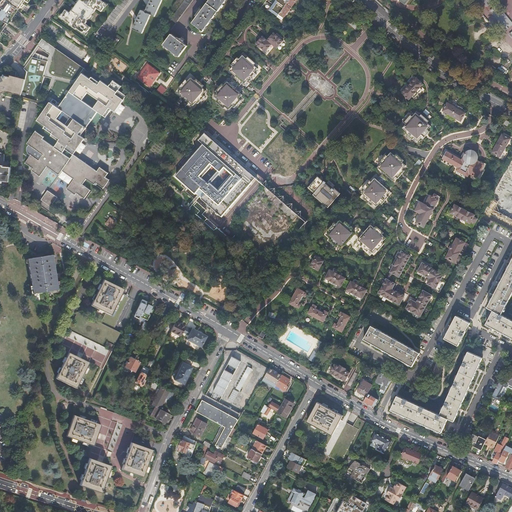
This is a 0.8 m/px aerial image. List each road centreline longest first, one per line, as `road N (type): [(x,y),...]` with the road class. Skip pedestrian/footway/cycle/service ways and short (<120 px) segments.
road 1 (residential): [(229,330),(0,202)]
road 2 (residential): [(143,511),(167,439),(229,330)]
road 3 (secondary): [(511,111),(433,64),(359,0)]
road 4 (residential): [(453,306),(491,233),(509,242),(471,314)]
road 5 (residential): [(246,511),(315,382)]
road 6 (residential): [(502,344),(451,453)]
